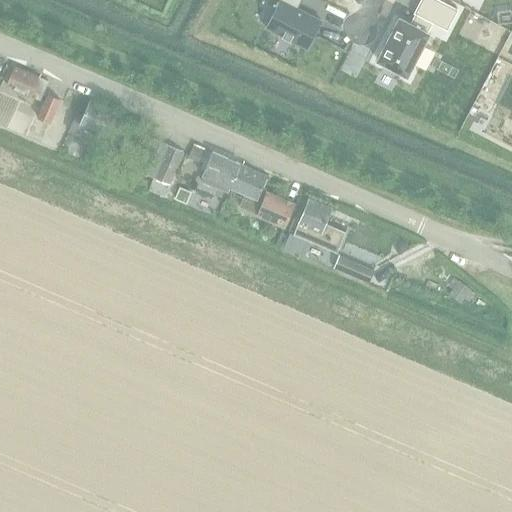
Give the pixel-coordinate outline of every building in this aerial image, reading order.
[(279,0),(280,0),(266,27),(306,48),(321,20),(297,8),(301,0),(279,0)] [(399,18),(377,60),(407,76),(429,34),(427,33),(432,22),(447,29),(457,10),(437,0),(421,0),(415,13),(416,13),(411,24),(399,18)] [(48,81),(15,67),(7,87),(40,101),(48,81)] [(51,123),(60,100),(47,94),(37,117),(51,123)] [(91,146),(98,131),(115,138),(125,115),(91,100),(81,123),(74,120),(68,136),(91,146)] [(184,153),(154,140),(140,172),(155,178),(149,191),(165,197),(184,153)] [(200,162),(206,149),(194,143),(188,157),(200,162)] [(231,186),(240,164),(212,151),(202,175),(203,175),(201,180),(211,184),(213,179),(230,187),(231,186)] [(240,164),(231,186),(245,192),(239,206),(257,214),(256,214),(285,226),(295,203),(262,189),(267,176),(240,164)] [(179,187),(174,199),(186,204),(191,192),(179,187)] [(325,223),(332,207),(309,198),(293,234),(336,252),(345,232),(325,223)] [(397,243),(395,248),(398,254),(408,249),(403,240),(397,243)] [(373,270),(339,256),(334,268),(368,282),(373,270)] [(462,301),(472,288),(433,260),(424,273),(462,301)]
